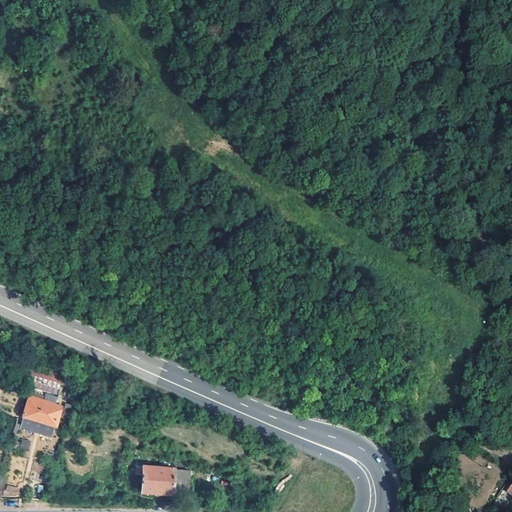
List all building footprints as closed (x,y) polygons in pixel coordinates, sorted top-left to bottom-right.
[(61,371),(51,368),(49,375),(59,377),(61,371)] [(73,374),(61,371),(59,377),(71,381),(73,374)] [(58,401),(26,391),(20,412),(52,421),(58,401)] [(189,457),(175,455),(174,464),(189,465),(189,457)] [(196,469),(135,464),(135,472),(141,473),(140,489),(172,493),(173,487),(187,488),(188,477),(195,478),(196,469)] [(17,496),(19,487),(6,485),(4,494),(17,496)]
